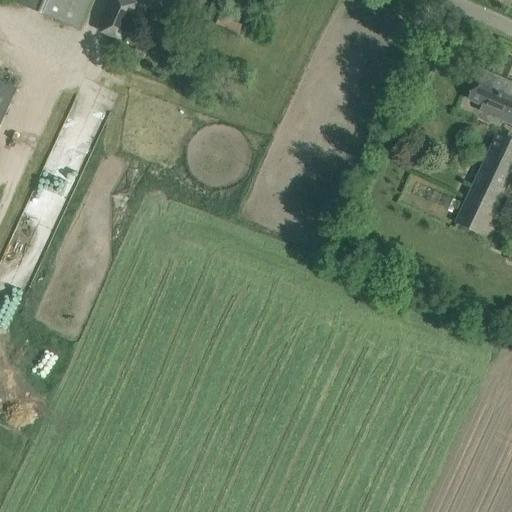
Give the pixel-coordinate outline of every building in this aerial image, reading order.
[(7,0),(78,30),(90,0),(7,0)] [(111,0),(98,31),(119,40),(134,3),(126,0),(111,0)] [(292,76),(299,54),(289,51),(282,73),(292,76)] [(511,125),(511,84),(480,71),(469,98),(481,103),(478,111),(511,125)] [(0,128),(17,88),(0,80),(0,128)] [(485,236),(511,177),(511,138),(497,132),(454,222),(485,236)] [(500,214),(511,219),(511,201),(507,199),(500,214)]
